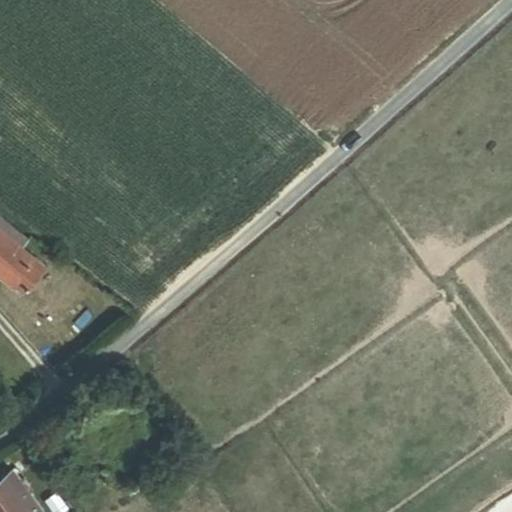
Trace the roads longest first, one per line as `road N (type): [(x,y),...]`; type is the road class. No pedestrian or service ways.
road 1 (unclassified): [(511,0),(150,326)]
road 2 (residential): [(150,326),(0,443)]
